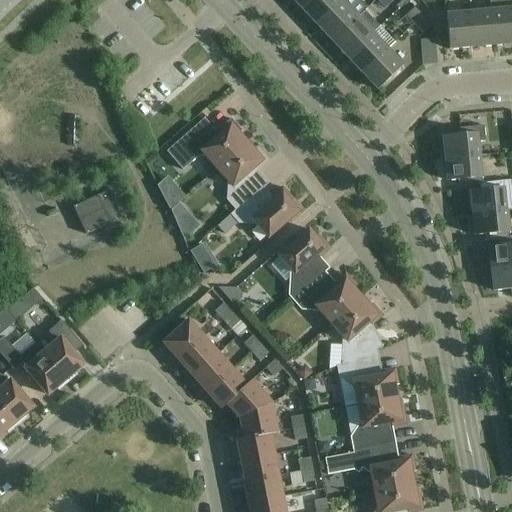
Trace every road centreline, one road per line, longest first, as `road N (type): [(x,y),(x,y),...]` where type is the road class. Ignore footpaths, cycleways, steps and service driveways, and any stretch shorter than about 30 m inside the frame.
road 1 (unclassified): [(478,511),(445,317),(396,192),(366,158)]
road 2 (residential): [(0,480),(119,375),(138,368),(205,444),(218,511)]
road 3 (unclassified): [(366,158),(217,0)]
road 4 (residential): [(387,135),(443,88),(511,83)]
